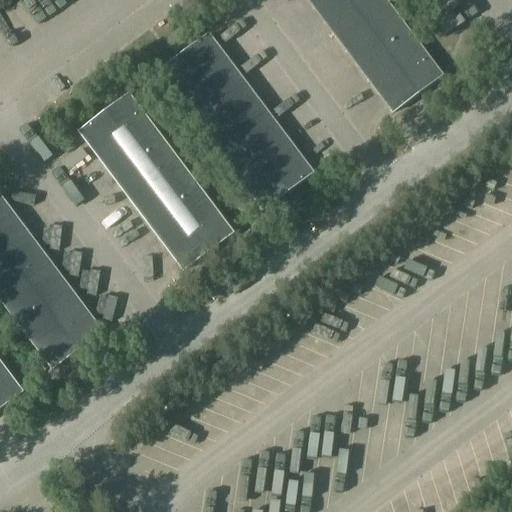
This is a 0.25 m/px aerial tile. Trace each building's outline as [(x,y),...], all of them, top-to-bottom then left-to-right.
[(382,0),(305,0),(392,115),(441,78),(382,0)] [(207,37),(158,74),(262,212),(312,175),(207,37)] [(157,43),(144,53),(150,62),(164,52),(157,43)] [(127,97),(78,134),(182,273),(232,236),(127,97)] [(101,334),(0,197),(0,410),(22,394),(0,364),(0,304),(51,373),(101,334)]
